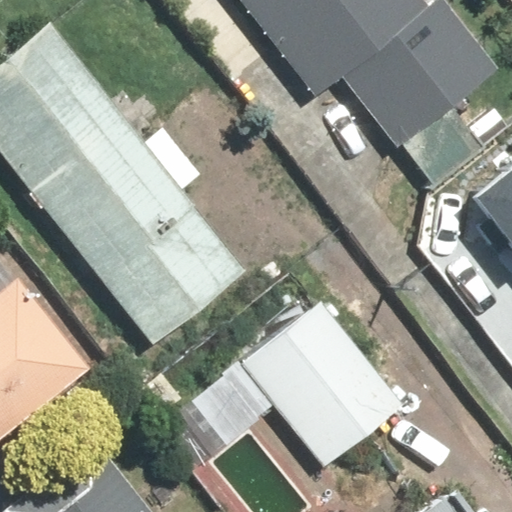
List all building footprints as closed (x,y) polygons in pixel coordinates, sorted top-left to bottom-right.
[(401,0),(216,0),(299,103),(327,80),(421,197),(473,155),(460,138),(483,120),(459,90),(485,70),(428,0),(421,0),(410,10),(401,0)] [(49,20),(0,58),(0,147),(156,345),(251,271),(187,190),(205,176),(165,125),(145,141),(49,20)] [(511,176),(483,199),(511,236),(511,176)] [(0,436),(92,363),(21,275),(0,291),(0,436)] [(321,290),(238,352),(326,470),(409,408),(321,290)] [(20,511),(155,511),(102,446),(20,511)] [(479,511),(457,484),(421,511),(479,511)]
